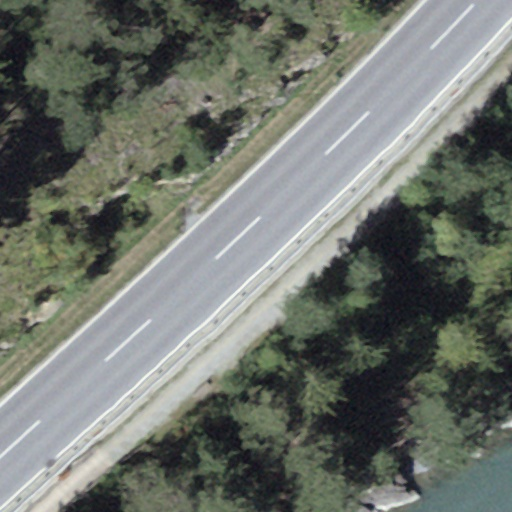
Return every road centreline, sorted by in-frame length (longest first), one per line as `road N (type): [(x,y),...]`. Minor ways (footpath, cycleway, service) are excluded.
road 1 (primary): [(473,0),(412,70),(0,452)]
road 2 (track): [(82,511),(511,101)]
